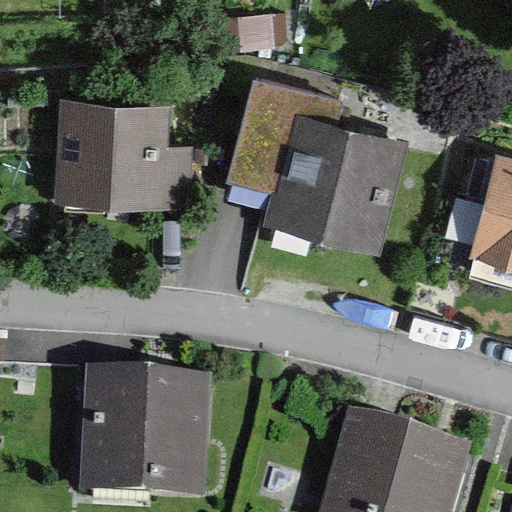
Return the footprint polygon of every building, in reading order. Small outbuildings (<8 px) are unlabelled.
[(397,144),(331,127),(338,98),(255,77),(230,173),(282,187),(278,204),(310,212),(308,220),(373,237),(397,144)] [(159,109),(69,104),(66,178),(93,179),(92,191),(155,194),(159,109)] [(501,209),(493,240),(480,237),(472,270),(511,280),(511,164),(500,161),(489,206),(501,209)] [(195,486),(200,397),(158,394),(159,384),(96,381),(91,474),(152,477),(151,484),(195,486)] [(441,511),(458,454),(357,424),(332,511),(441,511)]
